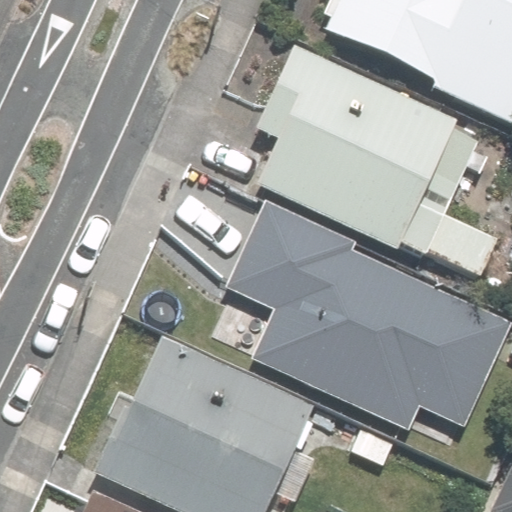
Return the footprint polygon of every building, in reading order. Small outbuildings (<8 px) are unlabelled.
[(511,0),(326,0),(330,2),(313,39),(511,131),(511,0)] [(482,143),(288,56),(251,138),(269,146),(249,191),(476,293),(499,242),(447,219),(482,143)] [(511,369),(511,349),(502,317),(258,207),(219,292),(265,312),(241,365),(405,440),(413,422),(452,439),(492,413),(511,369)] [(160,335),(87,478),(154,511),(266,511),(317,415),(160,335)] [(511,511),(511,464),(490,511),(511,511)] [(117,511),(88,498),(81,511),(117,511)]
